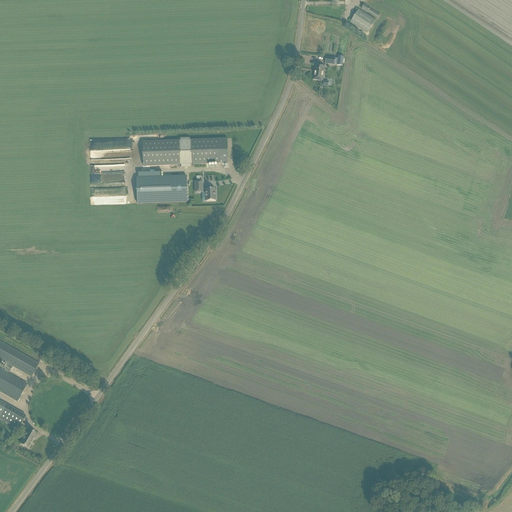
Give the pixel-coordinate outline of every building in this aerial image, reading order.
[(379,15),(363,5),(361,9),(377,19),(379,15)] [(354,17),(350,23),(367,33),(375,20),(360,11),(359,10),(354,17)] [(313,80),(323,82),(325,67),(315,65),(313,80)] [(142,142),(143,167),(181,165),(181,168),(191,167),(191,165),(228,164),(227,139),(189,140),(189,138),(180,139),(180,141),(142,142)] [(136,179),(137,203),(188,202),(187,177),(136,179)] [(205,190),(203,190),(203,193),(205,193),(205,195),(207,195),(207,202),(216,201),(216,196),(215,196),(215,193),(215,189),(205,190)] [(0,392),(17,402),(27,384),(9,374),(13,367),(31,377),(39,364),(0,342),(0,359),(8,364),(4,371),(0,368),(0,392)] [(0,417),(0,419),(18,430),(26,416),(7,405),(0,417)] [(20,444),(28,449),(34,438),(35,439),(37,435),(27,429),(25,434),(26,434),(20,444)]
